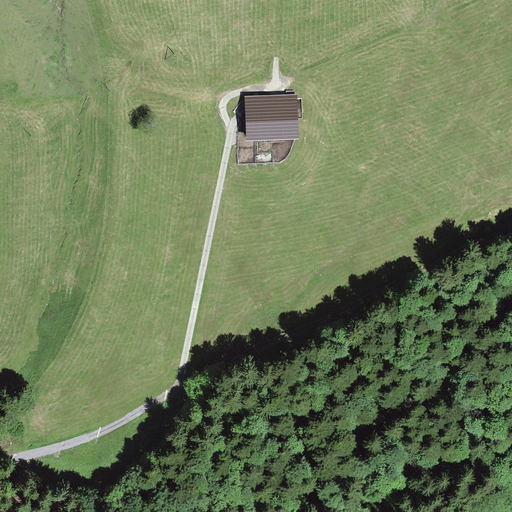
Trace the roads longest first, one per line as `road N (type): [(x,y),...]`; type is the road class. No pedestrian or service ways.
road 1 (track): [(511,231),(180,390)]
road 2 (track): [(269,86),(228,100),(229,154),(180,390)]
road 3 (track): [(180,390),(72,444),(0,462)]
